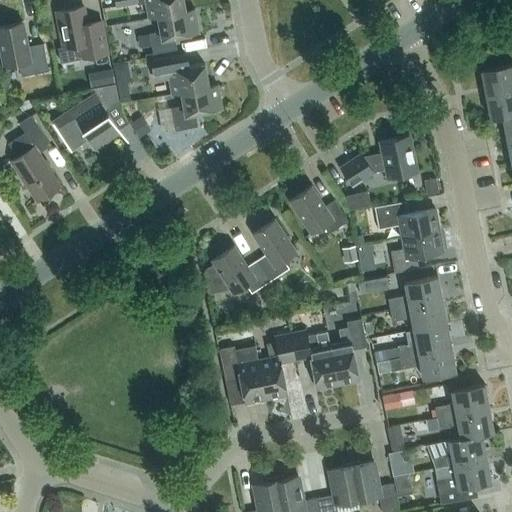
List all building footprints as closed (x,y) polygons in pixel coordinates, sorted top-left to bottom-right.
[(185,9),(186,9),(183,0),(116,0),(117,5),(137,1),(138,3),(146,2),(149,17),(158,16),(158,15),(186,10),(185,9)] [(55,10),(61,46),(56,47),(58,61),(105,53),(101,31),(86,34),(81,5),(55,10)] [(153,53),(177,48),(175,36),(199,32),(195,8),(185,9),(186,10),(158,15),(158,16),(160,30),(149,32),(153,53)] [(48,70),(43,42),(28,45),(23,21),(0,25),(0,44),(4,65),(19,62),(21,75),(48,70)] [(172,93),(181,92),(181,91),(209,86),(209,85),(205,63),(189,65),(187,53),(154,59),(158,80),(169,78),(172,93)] [(127,62),(113,65),(120,100),(134,98),(127,62)] [(511,88),(511,63),(481,70),(486,94),(511,88)] [(112,68),(100,70),(103,84),(114,81),(112,68)] [(94,148),(120,131),(107,110),(117,104),(113,82),(87,87),(94,98),(70,113),(73,117),(57,128),(53,123),(52,123),(70,151),(71,151),(69,147),(85,136),(94,148)] [(175,130),(198,126),(195,113),(222,108),(218,84),(209,85),(209,86),(181,91),(181,92),(183,105),(171,107),(175,130)] [(491,118),(502,116),(502,115),(511,112),(511,88),(486,94),(491,118)] [(511,137),(511,112),(502,115),(502,116),(507,139),(511,137)] [(60,185),(39,153),(50,145),(31,115),(18,122),(25,132),(8,143),(17,156),(10,160),(37,201),(60,185)] [(141,118),(130,125),(140,138),(150,131),(141,118)] [(418,174),(411,136),(381,142),(384,155),(365,159),(362,154),(342,168),(355,188),(375,174),(387,171),(388,179),(418,174)] [(436,177),(424,179),(427,193),(439,191),(436,177)] [(329,233),(348,221),(334,199),(325,206),(312,185),(289,199),(311,233),(323,225),(329,233)] [(367,190),(346,195),(349,209),(370,204),(367,190)] [(399,224),(401,238),(438,231),(434,209),(408,214),(406,203),(374,209),(377,228),(399,224)] [(271,283),(287,273),(281,264),(297,254),(275,221),(253,235),(266,256),(258,262),(271,283)] [(438,231),(401,238),(404,250),(391,252),(395,272),(418,267),(416,257),(442,252),(438,231)] [(357,260),(355,245),(341,247),(344,262),(357,260)] [(252,295),(271,283),(258,262),(248,268),(234,248),(212,262),(215,267),(208,272),(207,270),(206,271),(212,296),(213,295),(212,293),(230,290),(234,295),(246,287),(252,295)] [(442,299),(437,275),(404,281),(407,295),(388,298),(390,309),(442,299)] [(358,300),(355,282),(343,283),(346,301),(358,300)] [(392,320),(411,317),(413,329),(446,323),(442,299),(390,309),(392,320)] [(359,380),(353,350),(368,347),(362,318),(347,321),(348,326),(339,328),(341,343),(330,345),(338,384),(359,380)] [(399,357),(451,347),(446,323),(413,329),(406,331),(408,344),(397,346),(399,357)] [(317,388),(338,384),(330,345),(327,331),(307,335),(306,329),(290,332),(296,360),(310,357),(317,388)] [(287,394),(281,363),(296,360),(290,332),(275,335),(276,341),(267,343),(270,357),(258,359),(266,398),(287,394)] [(239,372),(245,402),(266,398),(258,359),(255,345),(245,347),(235,349),(234,345),(218,348),(223,374),(239,372)] [(422,377),(456,371),(451,347),(399,357),(389,359),(391,370),(420,364),(422,377)] [(386,348),(374,350),(376,361),(388,359),(386,348)] [(489,407),(484,383),(451,389),(453,402),(435,406),(437,417),(489,407)] [(401,406),(415,404),(413,391),(399,393),(382,396),(384,409),(401,406)] [(489,407),(437,417),(439,428),(458,424),(460,437),(481,433),(482,433),(493,431),(489,407)] [(402,432),(389,435),(392,450),(405,447),(402,432)] [(486,456),(482,433),(481,433),(460,437),(448,439),(451,452),(432,456),(434,467),(486,456)] [(491,481),(486,456),(434,467),(438,488),(442,490),(444,502),(476,496),(474,484),(491,481)] [(411,459),(390,463),(393,475),(414,471),(411,459)] [(352,465),(359,500),(380,496),(383,511),(390,511),(400,510),(394,483),(380,486),(375,460),(352,465)] [(359,500),(352,465),(331,469),(336,494),(320,497),(322,511),(339,511),(360,508),(359,500)] [(322,511),(320,497),(304,500),(299,475),(277,480),(283,511),(297,511),(306,510),(305,511),(322,511)] [(283,511),(277,480),(255,484),(260,509),(245,511),(283,511)]
